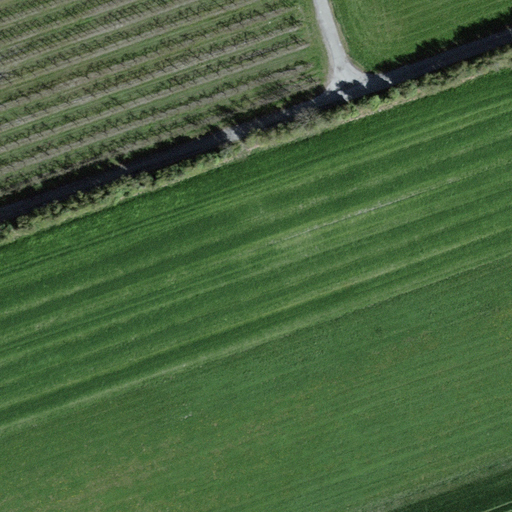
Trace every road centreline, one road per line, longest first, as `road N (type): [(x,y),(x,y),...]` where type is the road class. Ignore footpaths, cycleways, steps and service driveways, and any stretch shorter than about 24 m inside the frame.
road 1 (unclassified): [(0,214),(352,93)]
road 2 (unclassified): [(352,93),(511,35)]
